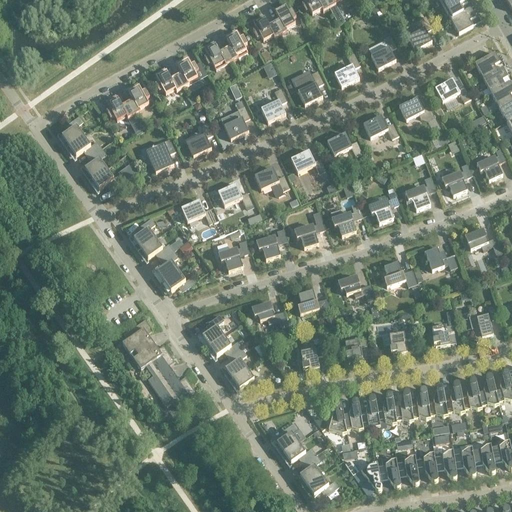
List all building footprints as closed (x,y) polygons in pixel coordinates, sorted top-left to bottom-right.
[(323,14),(329,11),(323,0),(319,0),(317,1),(316,0),(302,0),(305,4),(302,6),(306,14),(309,12),(312,17),(322,12),(323,14)] [(323,0),(329,11),(332,16),(339,12),(335,5),(343,0),(323,0)] [(464,0),(455,0),(442,7),(450,22),(465,14),(464,14),(462,9),(467,6),(464,0)] [(279,22),(274,25),(281,37),(287,34),(286,31),(295,26),(293,21),(296,19),(292,11),(288,13),(284,5),(274,11),(276,14),(275,14),(279,22)] [(470,11),(464,14),(465,14),(450,22),(459,37),(473,29),(470,23),(475,20),(470,11)] [(274,41),(281,37),(274,25),(268,28),(262,17),(252,22),(254,25),(254,26),(256,31),(253,33),(257,41),(261,39),(263,44),(273,38),(274,41)] [(414,25),(419,34),(407,40),(414,54),(432,45),(426,34),(432,31),(426,19),(414,25)] [(230,49),(225,52),(232,64),(238,60),(237,58),(246,53),(244,48),(247,46),(243,38),(239,40),(235,32),(225,37),(227,40),(226,41),(230,49)] [(378,73),(396,64),(390,53),(397,50),(390,37),(383,41),(388,50),(371,59),(378,73)] [(259,43),(255,46),(259,53),(263,50),(259,43)] [(225,67),(232,64),(225,52),(219,55),(213,44),(203,49),(205,52),(205,53),(207,58),(204,59),(208,67),(212,65),(214,70),(224,65),(225,67)] [(267,53),(260,56),(266,66),(272,62),(267,53)] [(500,65),(494,55),(475,66),(483,81),(497,73),(494,68),(500,65)] [(341,91),(359,82),(354,71),(360,68),(354,56),(347,59),(352,68),(334,77),(341,91)] [(182,75),(176,78),(183,91),(189,87),(188,85),(198,80),(195,75),(198,73),(194,65),(191,67),(186,58),(176,64),(178,67),(177,67),(182,75)] [(264,69),(269,80),(276,77),(271,65),(264,69)] [(176,94),(183,91),(176,78),(171,81),(165,70),(155,76),(156,79),(159,84),(155,86),(159,94),(163,92),(166,97),(175,92),(176,94)] [(502,70),(497,73),(483,81),(491,96),(505,88),(502,83),(508,80),(502,70)] [(293,85),(298,94),(305,109),(323,100),(317,89),(324,86),(318,74),(311,77),(310,77),(310,78),(294,86),(294,85),(293,85)] [(471,101),(464,89),(458,93),(452,82),(435,92),(442,106),(459,96),(464,105),(471,101)] [(510,84),(505,88),(491,96),(499,110),(511,102),(511,100),(510,97),(511,96),(511,87),(510,85),(510,84)] [(133,102),(127,105),(134,117),(140,114),(139,112),(149,106),(146,101),(149,99),(145,92),(142,93),(137,85),(127,91),(129,94),(128,94),(133,102)] [(292,86),(287,88),(291,96),(296,93),(292,86)] [(268,126),(286,118),(281,107),(287,104),(279,88),(272,91),(278,103),(261,112),(268,126)] [(239,90),(233,93),(236,100),(242,97),(239,90)] [(475,97),(478,102),(485,98),(482,93),(475,97)] [(128,121),(134,117),(127,105),(122,108),(116,97),(106,102),(107,106),(110,111),(106,113),(110,121),(114,119),(117,124),(126,119),(128,121)] [(440,130),(428,108),(422,111),(417,100),(399,110),(406,124),(419,117),(421,122),(427,124),(432,134),(440,130)] [(511,102),(499,110),(507,125),(511,121),(511,102)] [(220,121),(224,129),(231,143),(249,135),(244,124),(250,121),(242,103),(234,106),(238,113),(220,121)] [(386,129),(381,118),(363,127),(370,142),(387,133),(392,142),(399,139),(392,126),(386,129)] [(62,139),(69,149),(84,139),(77,129),(83,125),(79,119),(69,127),(72,132),(62,139)] [(193,160),(211,152),(207,141),(213,138),(207,125),(200,128),(204,137),(187,145),(193,160)] [(363,156),(356,144),(350,147),(345,136),(327,145),(334,159),(351,151),(356,160),(363,156)] [(446,137),(438,141),(440,146),(448,142),(446,137)] [(91,149),(84,139),(69,149),(76,159),(86,152),(91,158),(101,151),(97,144),(91,149)] [(145,152),(149,161),(156,176),(174,168),(169,157),(176,154),(170,141),(145,152)] [(106,158),(101,151),(91,158),(95,165),(85,172),(92,182),(107,172),(100,162),(106,158)] [(495,154),(497,158),(489,162),(487,158),(477,162),(479,167),(476,168),(477,169),(477,168),(480,175),(484,174),(489,184),(502,178),(497,167),(508,163),(501,151),(495,154)] [(326,174),(320,161),(314,164),(309,153),(291,162),(298,176),(315,168),(319,177),(326,174)] [(453,199),(467,194),(463,183),(473,178),(468,166),(461,169),(463,174),(441,183),(442,183),(445,190),(448,188),(453,199)] [(138,173),(134,167),(129,170),(133,176),(138,173)] [(261,193),(271,189),(274,195),(278,197),(290,191),(284,178),(277,181),(272,170),(254,179),(261,193)] [(113,182),(107,172),(92,182),(99,192),(109,185),(113,190),(124,183),(120,177),(113,182)] [(430,208),(426,197),(436,193),(432,181),(425,184),(427,188),(405,197),(406,197),(408,204),(412,203),(416,214),(430,208)] [(253,208),(247,195),(241,198),(236,187),(218,195),(224,210),(242,202),(246,211),(253,208)] [(334,187),(327,190),(329,196),(337,193),(334,187)] [(393,222),(389,211),(400,207),(395,195),(389,197),(388,197),(390,202),(368,210),(369,210),(371,217),(375,216),(379,227),(393,222)] [(296,201),(289,204),(292,210),(299,206),(296,201)] [(216,224),(211,211),(204,214),(199,203),(181,211),(187,226),(205,218),(209,227),(216,224)] [(356,235),(353,225),(352,224),(363,220),(358,206),(351,208),(353,215),(343,218),(341,212),(330,215),(330,216),(331,216),(333,222),(331,222),(331,223),(332,223),(334,230),(338,229),(342,240),(356,235)] [(297,241),(300,240),(304,252),(319,247),(315,236),(325,233),(320,214),(313,217),(316,227),(294,234),(294,235),(295,234),(297,241)] [(260,217),(253,219),(255,225),(262,222),(260,217)] [(144,234),(134,242),(141,252),(155,241),(149,232),(155,227),(151,222),(140,229),(144,234)] [(256,246),(257,246),(259,253),(262,252),(266,263),(280,259),(277,247),(287,244),(284,232),(277,234),(278,239),(256,245),(256,246)] [(465,240),(468,247),(470,253),(481,249),(483,254),(492,250),(496,259),(503,256),(497,240),(487,244),(483,233),(483,232),(465,240),(465,241),(465,240)] [(239,233),(229,237),(231,241),(240,237),(240,236),(239,233)] [(162,251),(155,241),(141,252),(148,262),(158,255),(163,261),(173,253),(169,247),(162,251)] [(175,242),(169,246),(173,252),(179,248),(175,242)] [(240,250),(237,251),(218,257),(218,258),(219,258),(221,265),(225,264),(228,275),(243,270),(239,259),(250,256),(246,243),(239,246),(240,250)] [(438,251),(438,250),(424,256),(425,256),(432,274),(448,268),(450,273),(457,270),(453,258),(455,258),(455,257),(446,260),(444,256),(440,258),(437,251),(438,251)] [(178,260),(173,253),(163,261),(167,267),(157,274),(164,285),(178,274),(172,264),(178,260)] [(408,290),(417,287),(412,273),(402,276),(398,265),(384,270),(388,281),(385,282),(387,289),(386,289),(387,290),(406,283),(408,290)] [(185,284),(178,274),(164,285),(171,295),(181,287),(185,293),(196,285),(192,280),(185,284)] [(375,302),(370,287),(360,291),(356,280),(357,280),(357,279),(338,285),(338,286),(341,293),(344,292),(346,298),(353,295),(355,300),(365,297),(367,305),(375,302)] [(300,318),(319,312),(322,311),(323,316),(331,314),(327,301),(316,305),(313,293),(298,298),(302,309),(298,310),(300,317),(300,318)] [(274,317),(270,307),(271,306),(252,312),(255,319),(258,318),(260,324),(267,322),(269,327),(278,324),(280,328),(287,326),(284,314),(274,317)] [(376,308),(369,310),(373,321),(379,319),(376,308)] [(495,308),(489,310),(492,321),(498,320),(495,308)] [(236,311),(230,316),(234,322),(241,317),(236,311)] [(493,338),(487,315),(469,319),(472,331),(475,331),(476,337),(475,338),(477,344),(485,342),(484,340),(493,338)] [(332,318),(325,320),(329,331),(335,329),(332,318)] [(455,319),(447,320),(449,328),(456,327),(455,319)] [(202,339),(209,350),(224,339),(217,329),(223,325),(220,320),(209,327),(213,332),(202,339)] [(145,322),(124,336),(124,337),(127,342),(122,346),(141,372),(146,368),(153,379),(148,382),(166,409),(172,405),(175,410),(197,395),(185,379),(180,383),(169,368),(175,364),(163,348),(158,351),(148,336),(153,333),(145,322)] [(446,328),(431,331),(434,342),(432,343),(434,348),(439,347),(440,350),(443,349),(443,350),(450,349),(448,335),(454,334),(452,328),(446,329),(446,328)] [(400,357),(407,356),(405,342),(411,341),(410,335),(404,336),(404,335),(389,337),(391,349),(390,349),(391,355),(396,354),(397,357),(400,356),(400,357)] [(231,349),(224,339),(209,350),(216,360),(227,353),(231,359),(242,351),(237,345),(231,349)] [(363,363),(361,350),(367,348),(366,342),(360,343),(359,339),(344,342),(347,357),(346,357),(347,363),(352,362),(353,364),(356,364),(363,363)] [(317,359),(323,358),(320,347),(300,351),(303,366),(302,366),(303,372),(309,371),(309,373),(312,373),(319,372),(317,359)] [(246,358),(242,351),(231,359),(236,365),(225,372),(232,382),(247,372),(240,362),(246,358)] [(254,382),(247,372),(232,382),(239,393),(250,385),(253,390),(264,383),(260,377),(254,382)] [(500,389),(495,390),(494,390),(498,404),(504,402),(511,404),(511,403),(511,389),(511,386),(509,377),(508,377),(508,376),(507,375),(506,375),(505,375),(504,375),(503,376),(502,377),(500,388),(500,389)] [(483,393),(478,394),(481,408),(487,407),(494,408),(495,408),(499,407),(498,404),(494,390),(495,390),(492,381),(492,380),(491,380),(491,379),(490,379),(489,379),(488,379),(487,380),(486,380),(486,381),(483,392),(483,393)] [(467,397),(461,398),(464,412),(470,410),(477,412),(478,412),(482,411),(481,408),(478,394),(476,385),(476,384),(475,384),(474,383),(473,383),(472,383),(471,383),(470,384),(470,385),(467,396),(467,397)] [(450,400),(445,401),(447,415),(453,414),(460,416),(461,416),(465,415),(464,412),(461,398),(460,389),(459,388),(459,387),(458,387),(457,386),(456,386),(455,386),(454,387),(454,388),(453,388),(453,390),(450,399),(450,400)] [(433,403),(428,404),(430,418),(436,417),(443,419),(444,419),(448,418),(447,415),(445,401),(443,392),(443,391),(442,390),(441,390),(440,389),(439,390),(438,390),(437,391),(437,392),(433,402),(433,403)] [(417,406),(411,407),(413,420),(419,419),(426,422),(431,421),(430,418),(428,404),(426,395),(426,394),(426,393),(425,393),(424,392),(423,392),(422,392),(421,393),(420,394),(417,405),(417,406)] [(400,408),(394,409),(396,423),(402,422),(409,424),(414,424),(413,420),(411,407),(410,397),(409,396),(408,395),(407,395),(406,395),(405,395),(404,396),(403,397),(400,407),(400,408)] [(383,411),(377,412),(379,426),(385,425),(392,427),(393,427),(397,426),(396,423),(394,409),(393,400),(392,400),(392,399),(391,398),(390,397),(389,398),(388,398),(387,398),(387,399),(386,399),(386,401),(383,410),(383,411)] [(366,414),(360,415),(363,429),(368,428),(375,430),(376,430),(380,429),(379,426),(377,412),(375,403),(375,402),(374,401),(373,400),(372,400),(371,400),(370,401),(370,402),(369,402),(369,403),(366,413),(366,414)] [(349,417),(343,418),(346,432),(351,431),(358,433),(359,433),(363,432),(363,429),(360,415),(358,406),(358,405),(357,404),(356,404),(355,404),(354,404),(353,404),(353,405),(352,405),(352,406),(349,416),(349,417)] [(347,436),(346,432),(343,418),(341,409),(341,408),(340,408),(340,407),(339,407),(338,407),(337,407),(336,408),(335,409),(328,432),(342,436),(347,436)] [(319,418),(314,422),(322,433),(326,430),(326,428),(319,418)] [(277,446),(284,456),(299,446),(292,436),(298,431),(294,426),(283,433),(287,439),(277,446)] [(448,428),(433,430),(434,437),(450,434),(448,428)] [(499,449),(491,451),(494,465),(502,463),(502,464),(509,472),(510,473),(511,473),(511,457),(510,447),(509,443),(505,444),(504,445),(499,449)] [(305,455),(299,446),(284,456),(291,466),(301,459),(306,465),(316,458),(312,451),(305,455)] [(480,453),(472,454),(474,468),(482,466),(483,467),(490,476),(490,477),(491,477),(492,477),(493,477),(494,477),(495,476),(495,475),(495,474),(495,473),(494,465),(491,451),(491,447),(486,448),(480,453)] [(461,455),(453,456),(453,457),(455,470),(463,469),(463,470),(470,479),(471,480),(472,480),(473,480),(474,480),(475,479),(476,478),(476,477),(476,476),(474,468),(472,454),(472,450),(468,451),(467,451),(461,455)] [(442,458),(434,459),(436,473),(444,472),(444,473),(451,481),(451,482),(452,482),(453,483),(454,483),(455,482),(456,482),(456,481),(456,480),(457,480),(457,479),(455,470),(453,457),(453,456),(453,453),(449,453),(448,453),(442,458)] [(322,454),(316,458),(320,462),(325,458),(322,454)] [(423,461),(415,462),(417,476),(418,476),(425,474),(425,475),(432,484),(432,485),(433,485),(434,485),(435,485),(436,485),(437,484),(438,483),(438,482),(436,473),(434,459),(434,455),(430,456),(429,456),(423,461)] [(320,462),(316,458),(306,465),(310,471),(300,479),(307,489),(321,478),(315,469),(321,464),(320,462)] [(404,464),(396,465),(399,479),(406,478),(407,478),(413,487),(414,488),(415,488),(416,488),(417,488),(418,488),(419,487),(419,486),(419,485),(418,476),(417,476),(415,462),(415,458),(410,459),(404,464)] [(385,467),(377,468),(380,482),(387,481),(388,482),(395,490),(395,491),(396,491),(397,492),(398,491),(399,491),(400,490),(400,489),(400,488),(399,479),(396,465),(396,462),(391,462),(391,463),(385,467)] [(345,466),(353,478),(358,474),(351,464),(349,464),(345,466)] [(382,491),(380,482),(377,468),(377,465),(373,466),(372,466),(361,475),(376,494),(377,495),(378,495),(379,495),(380,495),(381,494),(381,493),(382,492),(382,491)] [(328,488),(321,478),(307,489),(314,499),(324,492),(328,497),(339,489),(335,484),(328,488)]
